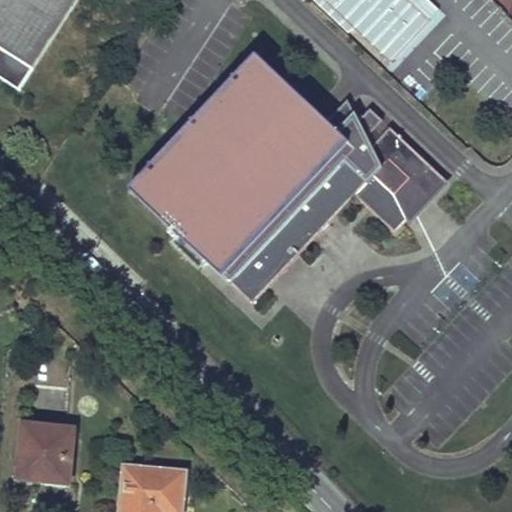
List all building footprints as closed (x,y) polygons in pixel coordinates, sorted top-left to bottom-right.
[(0,0),(0,77),(20,91),(78,0),(0,0)] [(407,0),(322,0),(390,63),(430,21),(407,0)] [(439,11),(427,0),(407,0),(430,21),(439,11)] [(327,121),(256,54),(129,189),(179,237),(172,245),(200,272),(208,264),(231,286),(232,285),(253,305),(268,289),(298,258),(314,240),(337,216),(355,197),(365,206),(369,210),(395,234),(404,226),(408,221),(395,195),(402,187),(409,180),(429,199),(431,197),(446,181),(391,129),(375,145),(367,139),(383,122),(371,110),(359,122),(348,99),(327,121)] [(408,221),(429,199),(409,180),(402,187),(395,195),(408,221)] [(23,424),(17,478),(41,480),(42,468),(63,470),(67,428),(23,424)] [(42,468),(41,480),(68,483),(69,471),(63,470),(42,468)] [(125,470),(121,511),(181,511),(185,475),(125,470)]
